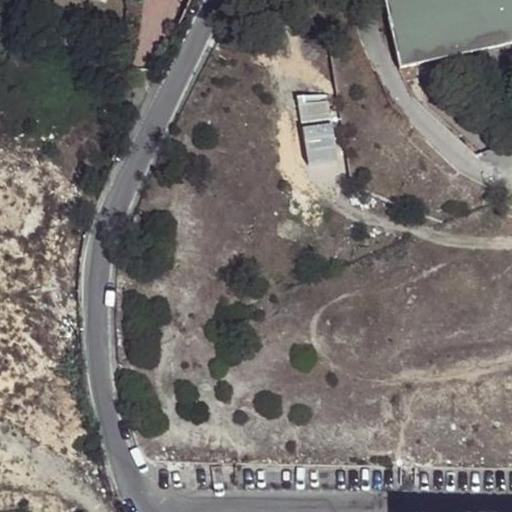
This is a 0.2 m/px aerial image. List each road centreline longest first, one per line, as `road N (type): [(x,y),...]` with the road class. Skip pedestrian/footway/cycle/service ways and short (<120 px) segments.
road 1 (residential): [(139,494),(110,411),(98,319),(104,232),(220,0)]
road 2 (residential): [(139,494),(178,502),(359,504)]
road 3 (residential): [(359,504),(511,506)]
